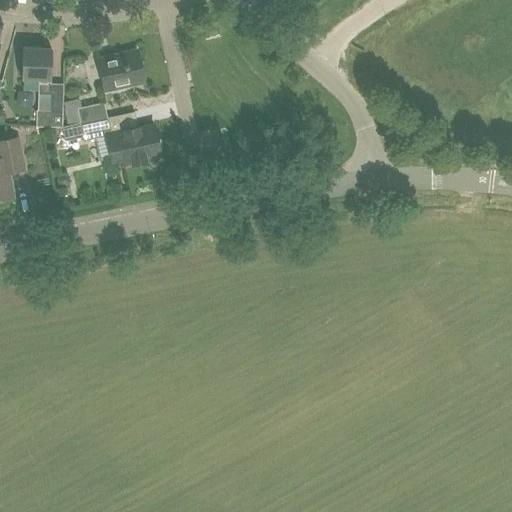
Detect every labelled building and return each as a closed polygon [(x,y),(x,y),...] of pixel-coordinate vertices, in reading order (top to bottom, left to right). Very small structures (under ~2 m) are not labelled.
[(50,83),(50,79),(50,48),(23,47),(22,79),(38,79),(38,94),(48,95),(47,110),(36,109),(35,127),(60,127),(61,128),(61,127),(63,84),(50,83)] [(104,91),(143,82),(136,51),(97,60),(104,91)] [(79,123),(79,124),(127,114),(127,113),(107,117),(103,102),(77,108),(80,123),(79,123)] [(160,139),(156,140),(152,125),(130,130),(127,114),(79,124),(83,140),(106,135),(108,144),(106,145),(111,162),(119,160),(121,169),(122,169),(121,163),(130,161),(131,167),(146,163),(144,157),(158,154),(159,160),(161,160),(159,152),(163,151),(160,139)] [(7,173),(23,170),(16,138),(0,141),(0,198),(12,196),(7,173)]
